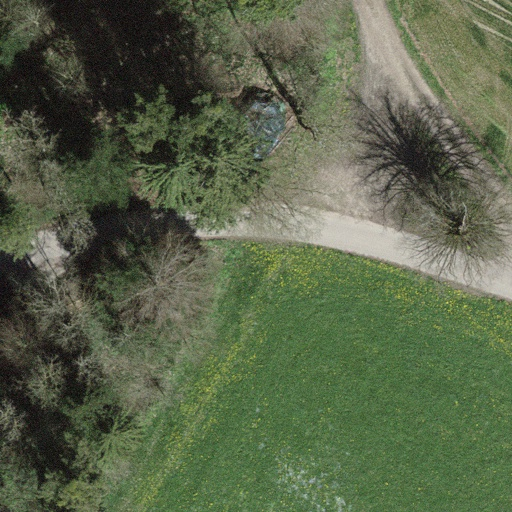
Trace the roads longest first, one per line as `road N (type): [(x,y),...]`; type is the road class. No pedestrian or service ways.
road 1 (unclassified): [(0,232),(114,213),(329,225),(511,278)]
road 2 (track): [(511,256),(376,49),(367,0)]
